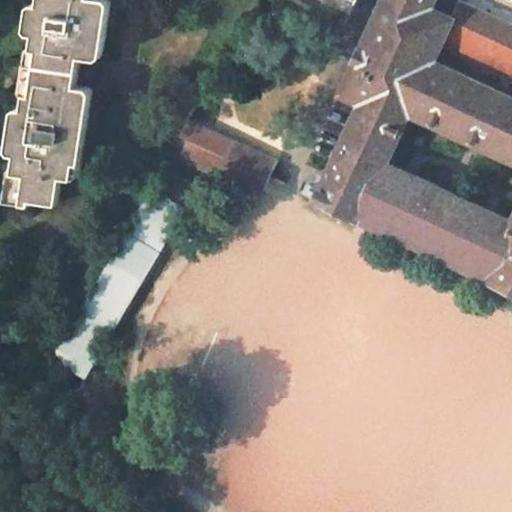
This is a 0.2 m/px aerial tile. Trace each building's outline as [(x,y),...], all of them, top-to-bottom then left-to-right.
[(81,82),(84,54),(101,57),(106,52),(112,2),(111,0),(41,0),(42,1),(38,1),(34,4),(30,28),(33,32),(37,33),(35,47),(40,48),(34,91),(28,90),(26,106),(21,105),(18,110),(13,146),(15,151),(19,152),(17,166),(23,167),(20,187),(37,189),(35,198),(63,203),(67,172),(79,174),(84,169),(96,90),(91,84),(81,82)] [(511,24),(462,1),(454,17),(433,6),(435,0),(385,0),(342,92),(363,102),(318,199),(360,218),(381,173),(411,110),(511,157),(511,226),(509,233),(488,278),(511,288),(511,24)] [(34,91),(40,48),(35,47),(31,47),(24,90),(28,90),(34,91)] [(182,157),(182,158),(191,162),(261,195),(270,178),(227,158),(213,151),(190,140),(182,157)] [(234,141),(227,158),(270,178),(277,162),(234,141)] [(14,166),(10,195),(19,196),(20,187),(23,167),(17,166),(14,166)] [(154,188),(54,357),(84,375),(184,206),(197,185),(171,168),(158,190),(154,188)] [(381,173),(360,218),(488,278),(509,233),(381,173)] [(37,189),(20,187),(19,196),(35,198),(37,189)]
